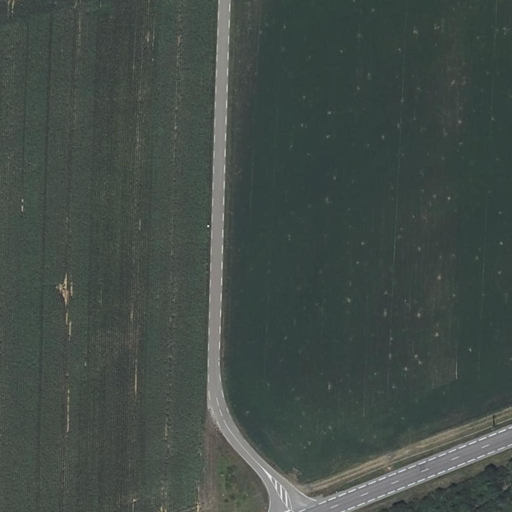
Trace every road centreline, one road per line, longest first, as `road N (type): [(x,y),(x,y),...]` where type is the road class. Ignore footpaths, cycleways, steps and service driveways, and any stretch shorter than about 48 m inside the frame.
road 1 (unclassified): [(293,511),(221,418),(211,383),(225,0)]
road 2 (secondary): [(325,511),(511,438)]
